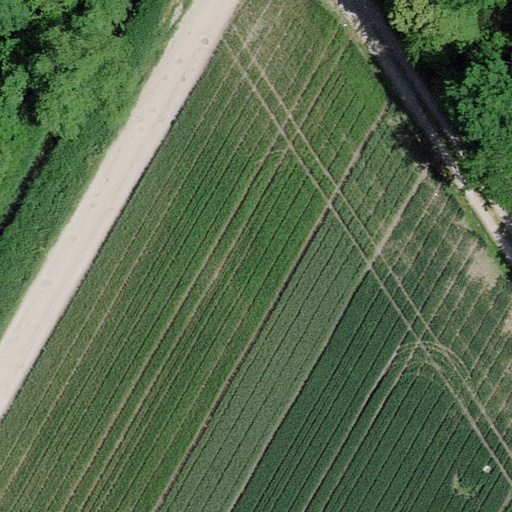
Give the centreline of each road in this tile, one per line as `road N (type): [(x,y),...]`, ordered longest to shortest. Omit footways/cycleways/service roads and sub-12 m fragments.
road 1 (track): [(224,0),(0,390)]
road 2 (track): [(511,253),(344,0)]
